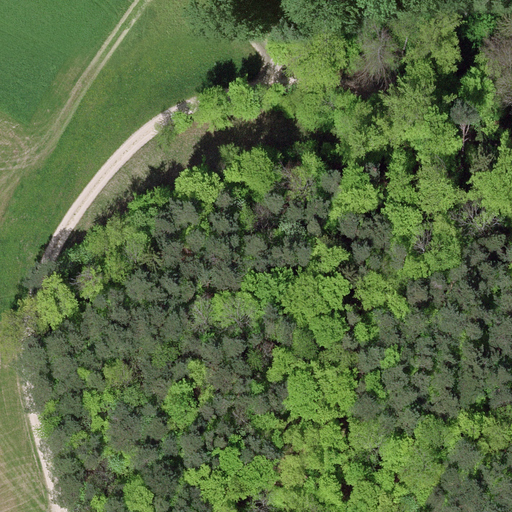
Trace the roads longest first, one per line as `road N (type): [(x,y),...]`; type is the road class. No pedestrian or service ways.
road 1 (track): [(59,511),(28,365),(42,286),(94,189),(158,123),(236,87),(315,72),(274,0)]
road 2 (track): [(315,72),(409,91),(511,126)]
